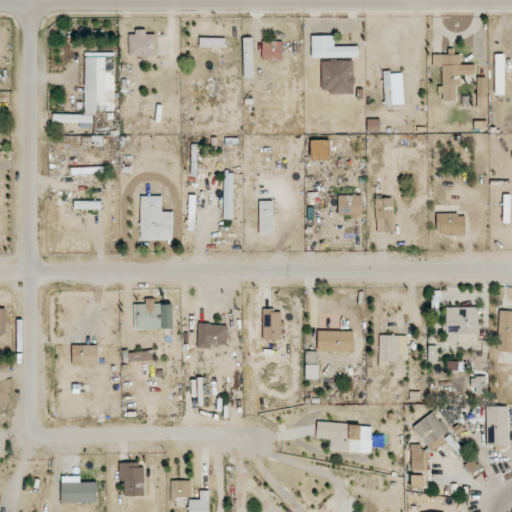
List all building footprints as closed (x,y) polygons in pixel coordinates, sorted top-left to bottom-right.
[(156,56),(156,34),(146,34),(146,31),(129,32),(129,56),(156,56)] [(311,36),(312,58),(358,57),(358,46),(334,47),(334,36),(311,36)] [(225,38),(199,38),(199,48),(226,47),(225,38)] [(243,38),(244,78),(253,77),(252,38),(243,38)] [(282,60),(282,41),(262,41),(262,60),(282,60)] [(432,55),(433,67),(441,66),(442,86),(440,86),(441,101),(456,101),(455,85),(461,85),(460,75),(475,75),(474,65),(460,65),(460,54),(432,55)] [(353,61),(321,61),(322,93),(354,93),(353,61)] [(495,63),(496,81),(503,81),(503,63),(495,63)] [(384,105),(403,105),(402,72),(383,73),(384,105)] [(477,108),(486,109),(487,78),(477,77),(477,108)] [(379,119),(367,120),(367,133),(380,133),(379,119)] [(83,145),(103,146),(104,137),(83,136),(83,145)] [(311,140),(310,160),(330,160),(330,140),(311,140)] [(105,174),(105,167),(71,168),(71,175),(105,174)] [(234,173),(224,173),(223,219),(233,219),(234,173)] [(362,196),(338,195),(338,215),(362,215),(362,196)] [(162,212),(162,196),(141,196),(140,239),(172,240),(173,212),(162,212)] [(377,233),(394,232),(393,198),(375,199),(377,233)] [(101,202),(74,201),(74,209),(101,209),(101,202)] [(273,201),(259,201),(259,235),(273,235),(273,201)] [(436,214),(437,236),(466,235),(465,214),(436,214)] [(172,304),(155,304),(155,298),(145,299),(145,304),(134,304),(134,330),(172,329),(172,304)] [(478,308),(446,307),(446,334),(478,334),(478,308)] [(263,340),(281,340),(281,328),(282,328),(283,310),(263,310),(263,340)] [(197,348),(210,348),(210,345),(226,345),(227,325),(198,324),(197,348)] [(317,352),(353,352),(353,331),(318,331),(317,352)] [(379,362),(399,362),(399,355),(406,356),(406,336),(379,335),(379,362)] [(98,345),(72,345),(72,365),(98,366),(98,345)] [(437,361),(436,346),(428,346),(428,362),(437,361)] [(128,352),(128,362),(154,360),(154,351),(128,352)] [(318,379),(318,352),(306,352),(305,378),(318,379)] [(465,362),(447,362),(446,370),(465,371),(465,362)] [(508,445),(507,406),(486,407),(486,445),(508,445)] [(448,431),(433,412),(413,428),(428,447),(448,431)] [(330,451),(370,453),(371,425),(317,423),(316,439),(330,439),(330,451)] [(444,439),(465,462),(470,457),(450,434),(444,439)] [(430,488),(429,445),(422,445),(422,444),(410,444),(411,488),(430,488)] [(478,466),(473,458),(464,465),(469,473),(478,466)] [(119,464),(119,481),(124,481),(124,496),(144,496),(144,463),(119,464)] [(80,476),(61,477),(62,503),(97,503),(97,482),(80,482),(80,476)] [(171,498),(191,498),(191,481),(171,481),(171,498)] [(209,511),(210,490),(200,490),(200,500),(189,500),(188,511),(209,511)]
